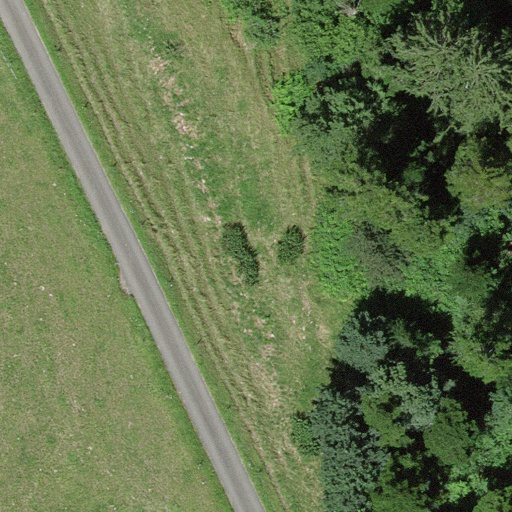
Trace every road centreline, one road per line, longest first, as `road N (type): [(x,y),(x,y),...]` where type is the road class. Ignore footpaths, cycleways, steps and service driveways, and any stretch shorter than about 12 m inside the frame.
road 1 (unclassified): [(256,511),(85,162)]
road 2 (unclassified): [(6,0),(85,162)]
